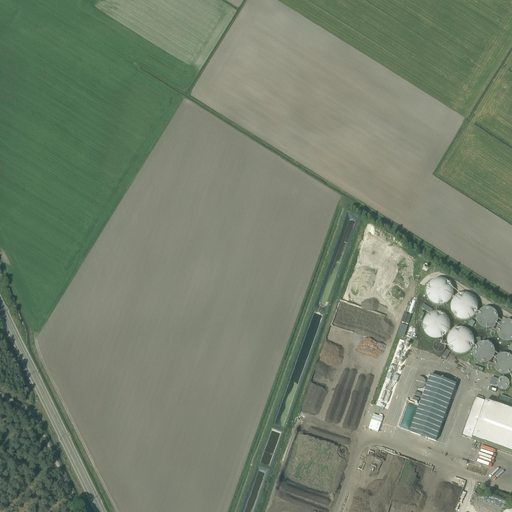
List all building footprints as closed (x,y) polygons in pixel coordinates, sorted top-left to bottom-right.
[(448,279),(428,281),(430,290),(428,290),(430,306),(451,304),(448,279)] [(475,320),(476,295),(453,295),(453,313),(458,313),(458,320),(475,320)] [(507,342),(511,341),(511,322),(510,321),(500,322),(498,317),(498,318),(495,311),(490,308),(485,308),(481,310),(477,317),(482,330),(496,329),(500,338),(507,342)] [(429,339),(439,339),(448,335),(449,325),(444,314),(434,313),(425,318),(424,324),(426,327),(425,331),(429,339)] [(401,324),(398,336),(404,338),(407,326),(401,324)] [(491,344),(476,344),(469,330),(465,329),(454,329),(449,335),(448,339),(448,342),(449,345),(452,347),(452,351),(457,354),(469,354),(470,354),(479,361),(491,365),(495,368),(500,377),(499,380),(502,378),(505,378),(509,381),(509,378),(511,373),(511,358),(507,355),(497,355),(491,344)] [(444,353),(443,342),(435,342),(436,354),(444,353)] [(430,375),(410,432),(436,441),(456,385),(430,375)] [(415,382),(420,389),(427,383),(422,376),(415,382)] [(509,390),(509,379),(498,379),(498,389),(509,390)] [(475,398),(461,436),(511,453),(511,399),(500,396),(497,406),(475,398)] [(373,415),(369,426),(379,429),(383,418),(373,415)]
